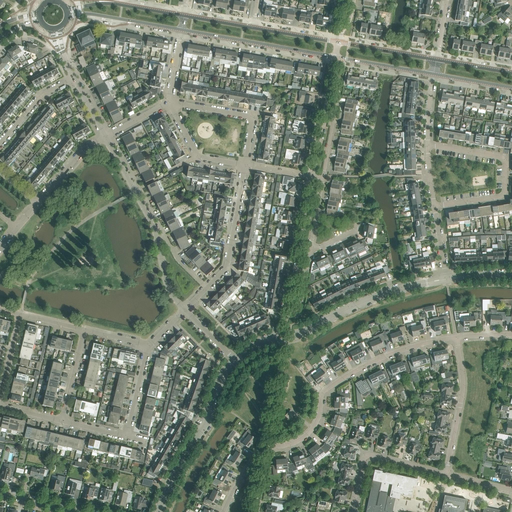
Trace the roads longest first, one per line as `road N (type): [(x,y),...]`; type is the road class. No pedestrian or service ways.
road 1 (residential): [(223,511),(255,457),(311,429),(328,388),(383,357),(456,337)]
road 2 (residential): [(312,177),(287,316),(300,309),(311,250)]
road 3 (residential): [(184,309),(169,292),(154,228),(105,136)]
road 4 (residential): [(434,206),(501,195),(504,162),(427,145)]
road 5 (unclassified): [(234,360),(160,511)]
road 6 (residential): [(184,309),(228,262),(243,165)]
road 7 (tertiary): [(180,30),(334,56)]
road 8 (unclassified): [(446,280),(377,297),(301,333)]
road 9 (residential): [(445,474),(461,388),(456,337)]
road 10 (residential): [(445,474),(364,457),(351,511)]
road 11 (residential): [(243,165),(250,117),(168,103)]
